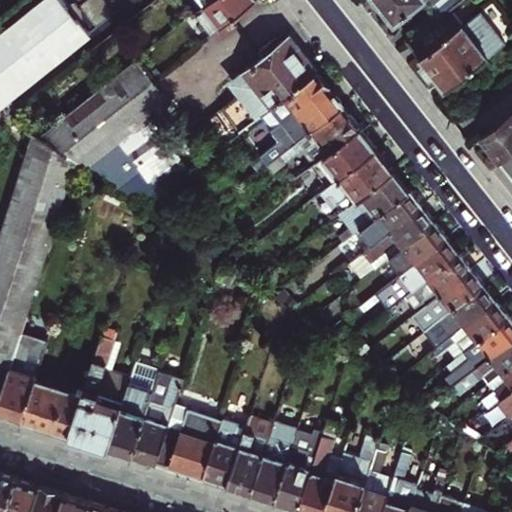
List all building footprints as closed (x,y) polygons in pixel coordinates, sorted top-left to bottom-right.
[(68,0),(44,0),(0,35),(0,105),(93,30),(77,11),(68,0)] [(208,0),(207,1),(224,24),(254,0),(208,0)] [(382,0),(388,8),(398,20),(423,0),(382,0)] [(433,0),(444,14),(453,6),(461,0),(433,0)] [(466,23),(453,6),(444,14),(411,40),(427,61),(424,63),(428,69),(433,76),(437,73),(449,88),(508,40),(483,9),(466,23)] [(265,113),(273,107),(320,69),(293,36),(280,46),(239,79),(248,91),(252,96),(265,113)] [(77,162),(114,186),(129,174),(136,182),(149,171),(166,192),(182,180),(173,169),(188,156),(176,141),(165,127),(181,114),(172,103),(176,99),(169,90),(159,77),(139,55),(40,136),(77,162)] [(278,149),(282,154),(298,142),(347,103),(333,86),(320,69),(273,107),(292,131),(289,134),(292,138),(287,141),(278,149)] [(248,91),(239,79),(234,82),(244,94),(248,91)] [(244,131),(258,119),(244,102),(240,96),(226,107),(244,131)] [(265,113),(252,96),(244,102),(258,119),(265,113)] [(298,142),(282,154),(287,161),(301,150),(304,153),(308,150),(318,162),(323,157),(346,139),(364,125),(355,114),(347,103),(298,142)] [(273,107),(265,113),(287,141),(292,138),(289,134),(292,131),(273,107)] [(511,112),(484,134),(493,146),(503,158),(511,150),(511,112)] [(346,139),(323,157),(340,178),(381,146),(372,135),(364,125),(346,139)] [(0,404),(14,360),(64,204),(77,162),(40,136),(34,132),(0,239),(0,404)] [(381,146),(340,178),(323,192),(341,215),(348,208),(354,204),(399,168),(390,157),(381,146)] [(511,150),(503,158),(501,159),(511,173),(511,150)] [(348,240),(369,224),(414,188),(406,178),(399,168),(354,204),(365,219),(359,223),(356,226),(353,222),(342,231),(348,240)] [(357,245),(364,254),(427,204),(421,196),(414,188),(369,224),(375,231),(357,245)] [(354,204),(348,208),(359,223),(365,219),(354,204)] [(377,270),(396,255),(440,220),(435,213),(427,204),(364,254),(377,270)] [(396,255),(408,269),(452,234),(446,227),(443,223),(440,220),(396,255)] [(452,234),(408,269),(383,290),(386,293),(396,306),(435,274),(464,250),(458,243),(452,234)] [(464,250),(435,274),(442,284),(429,295),(434,301),(477,266),(470,257),(464,250)] [(477,266),(434,301),(424,309),(430,316),(453,298),(460,307),(490,283),(486,277),(477,266)] [(490,283),(460,307),(440,323),(448,333),(429,348),(434,353),(458,333),(502,298),(497,291),(490,283)] [(386,293),(383,290),(370,300),(372,304),(386,293)] [(502,298),(458,333),(464,341),(478,329),(485,338),(511,316),(511,310),(509,306),(502,298)] [(458,376),(463,381),(511,342),(511,316),(485,338),(493,348),(458,376)] [(0,411),(12,416),(25,420),(38,380),(55,326),(39,322),(26,364),(14,360),(0,404),(0,411)] [(103,444),(112,447),(132,382),(134,376),(107,367),(117,339),(104,335),(86,392),(72,434),(80,437),(103,444)] [(511,342),(463,381),(467,387),(487,371),(502,359),(510,370),(511,367),(511,342)] [(134,376),(132,382),(143,386),(152,360),(140,356),(134,376)] [(502,359),(487,371),(496,381),(510,370),(502,359)] [(511,367),(510,370),(511,372),(511,382),(502,390),(508,397),(511,393),(511,367)] [(154,398),(136,454),(150,459),(160,462),(179,405),(187,376),(175,373),(165,402),(154,398)] [(79,395),(38,380),(25,420),(42,425),(72,434),(86,392),(81,390),(79,395)] [(125,451),(136,454),(154,398),(156,390),(143,386),(132,382),(112,447),(125,451)] [(184,470),(208,477),(226,420),(179,405),(160,462),(184,470)] [(245,489),(256,492),(281,415),(257,408),(247,439),(232,485),(245,489)] [(222,482),(232,485),(247,439),(235,435),(241,417),(228,413),(226,420),(208,477),(222,482)] [(269,496),(281,500),(305,421),(281,413),(281,415),(256,492),(269,496)] [(318,511),(319,511),(330,511),(344,470),(348,457),(335,451),(346,420),(334,416),(324,448),(305,508),(318,511)] [(294,504),(305,508),(324,448),(317,446),(318,444),(308,440),(311,431),(309,430),(312,424),(305,421),(281,500),(294,504)] [(361,511),(374,473),(378,458),(371,455),(369,461),(364,459),(359,475),(344,470),(330,511),(361,511)] [(0,511),(4,511),(15,478),(3,475),(0,473),(0,511)] [(387,511),(393,497),(378,492),(383,476),(374,473),(361,511),(387,511)] [(413,511),(422,486),(423,482),(406,477),(399,495),(394,494),(393,497),(387,511),(413,511)] [(31,511),(39,486),(27,482),(15,478),(4,511),(31,511)] [(57,511),(63,494),(53,491),(39,486),(31,511),(57,511)] [(441,511),(448,493),(450,488),(443,486),(441,492),(422,486),(413,511),(441,511)] [(467,511),(471,501),(448,493),(441,511),(467,511)] [(63,494),(57,511),(84,511),(88,502),(76,498),(63,494)] [(493,511),(497,502),(492,500),(490,507),(471,501),(467,511),(493,511)] [(88,502),(84,511),(111,511),(112,510),(100,506),(88,502)]
